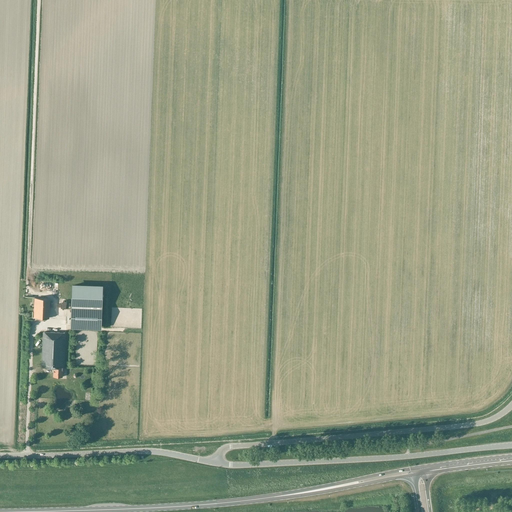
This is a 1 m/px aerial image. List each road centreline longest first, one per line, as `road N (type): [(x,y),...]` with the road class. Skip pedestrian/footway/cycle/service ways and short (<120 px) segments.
road 1 (primary): [(27,511),(213,503),(413,471)]
road 2 (unclassified): [(215,462),(227,446),(476,424),(511,405)]
road 3 (unclassified): [(215,462),(511,446)]
road 4 (unclassified): [(0,456),(149,451),(215,462)]
